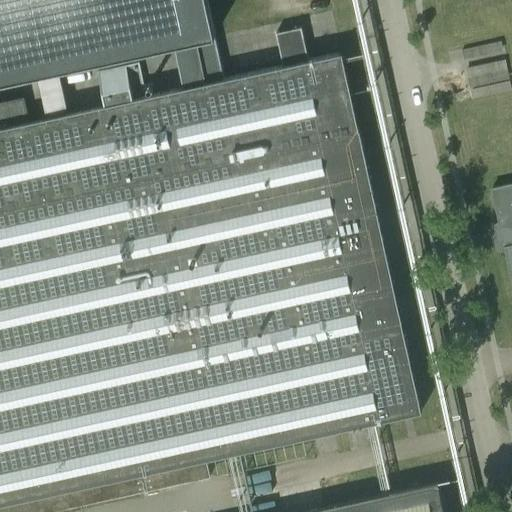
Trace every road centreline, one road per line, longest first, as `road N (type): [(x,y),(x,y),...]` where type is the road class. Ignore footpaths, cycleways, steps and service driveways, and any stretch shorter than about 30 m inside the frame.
road 1 (unclassified): [(466,380),(389,6)]
road 2 (unclassified): [(120,511),(478,433)]
